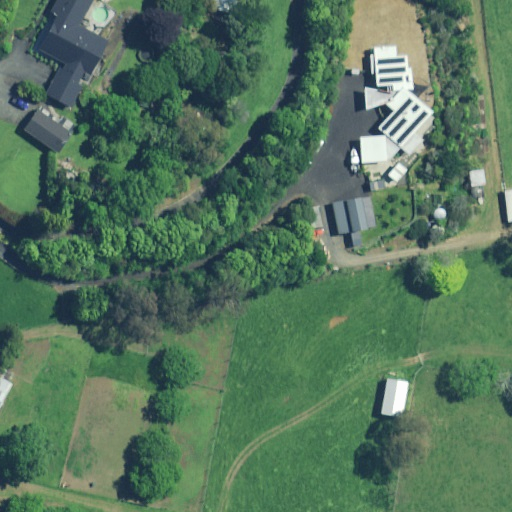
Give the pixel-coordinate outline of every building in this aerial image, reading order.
[(56,0),(51,12),(57,15),(39,51),(61,62),(45,94),(69,107),(80,86),(76,84),(82,71),(89,75),(107,41),(78,26),(91,0),(56,0)] [(395,57),(394,46),(373,48),(374,56),(370,57),(372,74),(375,74),(376,88),(364,89),(366,108),(383,106),(392,112),(378,128),(399,147),(404,141),(430,113),(406,92),(410,88),(406,56),(395,57)] [(69,133),(36,111),(23,131),(56,153),(69,133)] [(385,162),(384,137),(360,138),(361,163),(385,162)] [(406,170),(398,164),(388,175),(395,182),(406,170)] [(368,182),(370,192),(385,189),(383,179),(368,182)] [(483,186),(470,187),(471,200),(484,198),(483,186)] [(374,228),(369,198),(333,204),(338,234),(374,228)] [(321,227),(318,206),(308,208),(312,228),(321,227)] [(444,209),(433,209),(433,222),(445,222),(444,209)] [(0,404),(12,384),(0,377),(0,404)] [(407,383),(387,379),(381,415),(401,418),(407,383)]
